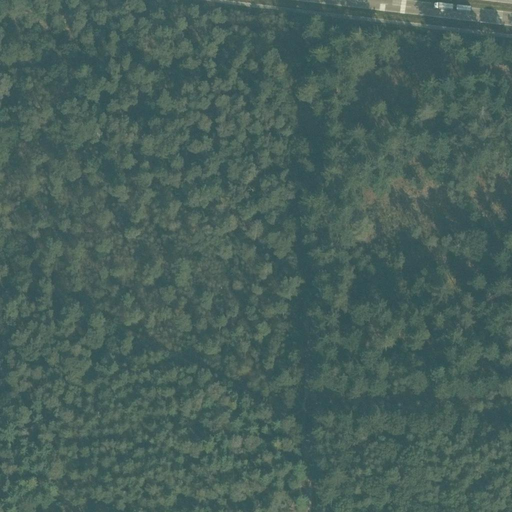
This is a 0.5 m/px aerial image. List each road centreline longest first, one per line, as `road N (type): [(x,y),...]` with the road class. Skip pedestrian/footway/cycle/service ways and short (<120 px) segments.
road 1 (track): [(303,417),(0,262)]
road 2 (track): [(292,16),(306,348)]
road 3 (track): [(303,417),(511,410)]
road 4 (primary): [(511,22),(316,0)]
